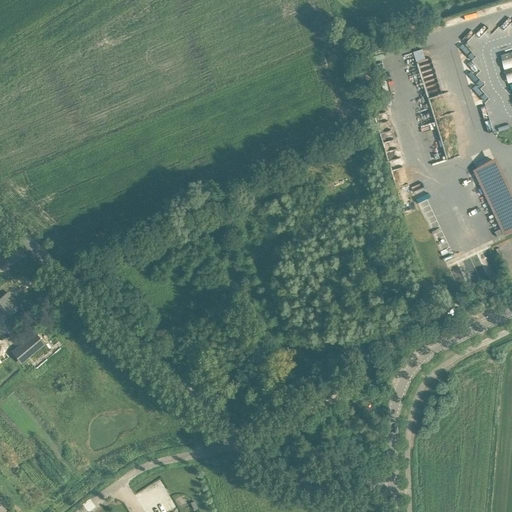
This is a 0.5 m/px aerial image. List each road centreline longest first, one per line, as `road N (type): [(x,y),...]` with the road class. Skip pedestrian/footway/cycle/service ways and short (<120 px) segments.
road 1 (unclassified): [(239,436),(0,217)]
road 2 (tertiary): [(392,484),(392,428),(413,368),(431,350),(511,310)]
road 3 (unclassified): [(73,511),(130,465),(239,436)]
road 4 (unclassified): [(392,484),(287,472),(239,436)]
road 5 (unclassified): [(239,436),(361,385)]
